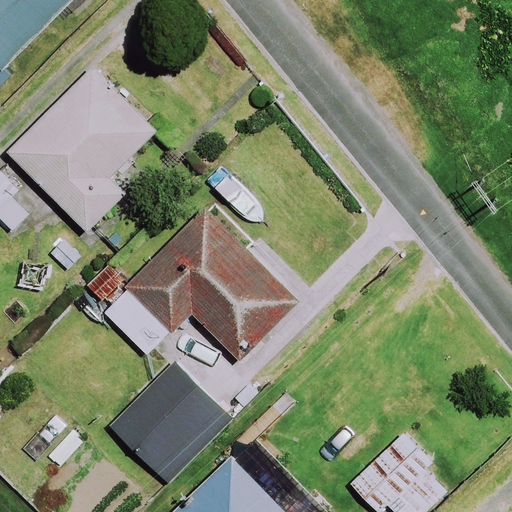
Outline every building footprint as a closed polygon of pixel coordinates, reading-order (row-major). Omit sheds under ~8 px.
[(0,0),(0,83),(75,0),(0,0)] [(160,130),(100,68),(13,154),(90,233),(126,198),(109,180),(160,130)] [(23,190),(1,170),(0,170),(0,216),(0,217),(23,190)] [(300,302),(206,204),(102,306),(150,355),(194,312),(240,359),(300,302)] [(233,417),(173,361),(112,427),(171,482),(233,417)] [(380,511),(434,464),(407,433),(352,482),(378,511),(380,511)] [(286,511),(235,457),(176,511),(286,511)]
